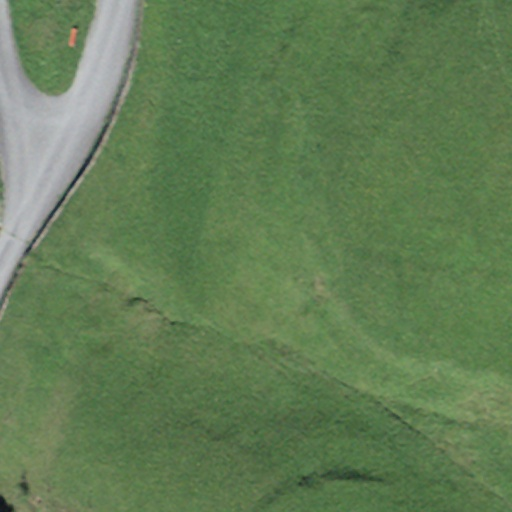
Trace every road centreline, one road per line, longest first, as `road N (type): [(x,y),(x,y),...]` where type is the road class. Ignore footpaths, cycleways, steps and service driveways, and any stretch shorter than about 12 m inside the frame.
road 1 (unclassified): [(120,0),(101,85),(29,198),(0,263)]
road 2 (track): [(29,198),(0,21)]
